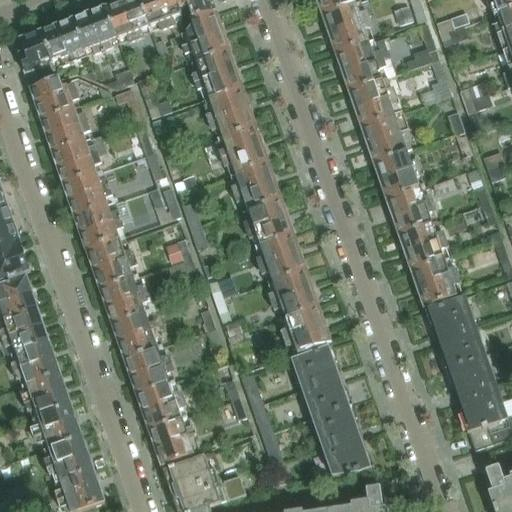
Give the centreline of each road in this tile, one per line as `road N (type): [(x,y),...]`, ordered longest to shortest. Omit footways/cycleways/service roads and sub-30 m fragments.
road 1 (residential): [(441,511),(262,0)]
road 2 (residential): [(0,105),(143,511)]
